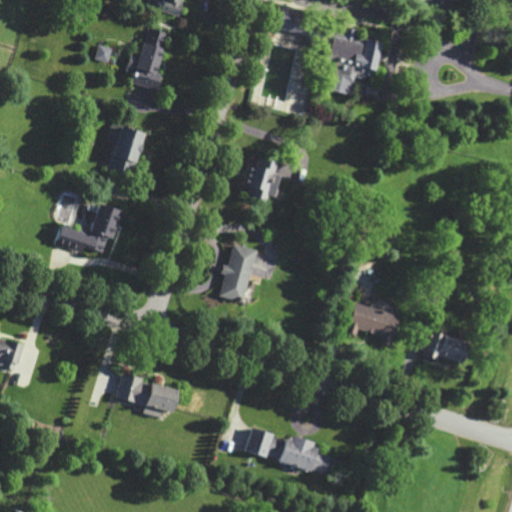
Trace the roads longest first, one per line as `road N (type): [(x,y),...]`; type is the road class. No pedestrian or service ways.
road 1 (residential): [(511,441),(0,280)]
road 2 (residential): [(252,0),(148,328)]
